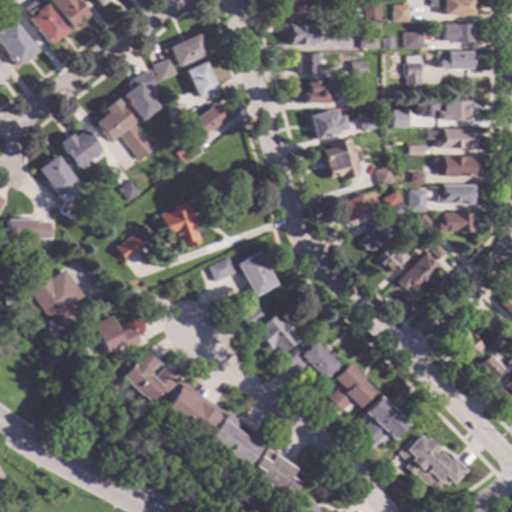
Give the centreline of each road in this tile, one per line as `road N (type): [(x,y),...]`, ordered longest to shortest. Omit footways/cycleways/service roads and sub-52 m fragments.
road 1 (residential): [(400,351),(506,244),(506,0)]
road 2 (residential): [(385,511),(317,439),(188,330)]
road 3 (tertiary): [(511,467),(343,292)]
road 4 (residential): [(179,0),(0,125)]
road 5 (tertiary): [(164,511),(0,419)]
road 6 (tertiary): [(280,177),(228,0)]
road 7 (tertiary): [(343,292),(298,237),(280,177)]
